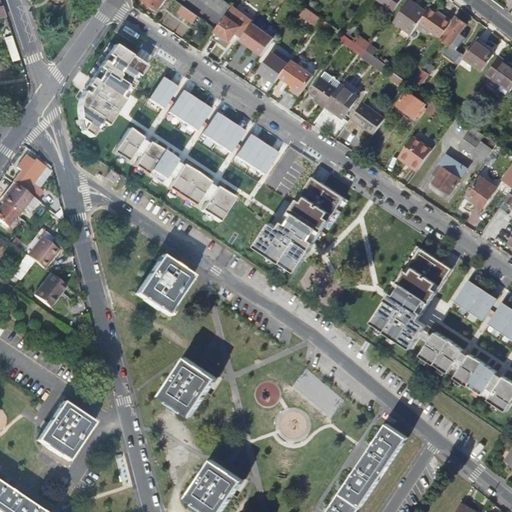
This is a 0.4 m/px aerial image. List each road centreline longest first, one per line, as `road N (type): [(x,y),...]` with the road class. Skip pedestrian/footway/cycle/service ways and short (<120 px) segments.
road 1 (residential): [(511,501),(314,339),(203,263),(107,199),(72,202)]
road 2 (residential): [(511,270),(109,3)]
road 3 (residential): [(151,511),(72,202)]
road 4 (unknown): [(327,148),(254,253)]
